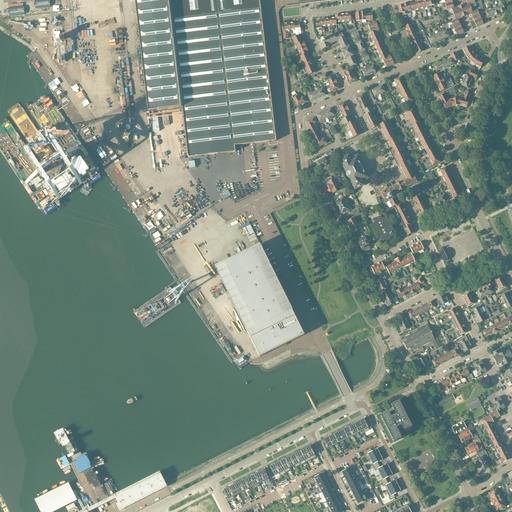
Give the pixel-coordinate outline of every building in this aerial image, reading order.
[(135,0),(141,45),(148,112),(181,108),(182,108),(187,149),(188,158),(235,152),(235,146),(253,144),(268,142),(269,142),(276,141),(275,133),(275,132),(275,131),(274,124),(265,51),(264,43),(260,9),(260,6),(259,0),(135,0)] [(471,9),(470,7),(473,6),(472,4),(467,5),(460,6),(462,12),(463,11),(471,9)] [(502,5),(496,7),(500,14),(505,12),(502,5)] [(462,12),(460,6),(454,8),(451,9),(453,15),(460,12),(462,12)] [(491,10),(493,16),(494,17),(500,14),(496,7),(491,10)] [(465,16),(470,14),(475,12),(475,11),(474,9),(471,11),(471,9),(463,11),(462,12),(464,17),(465,16)] [(491,9),(485,12),(487,17),(485,18),(486,20),(488,19),(488,18),(493,16),(491,10),(491,9)] [(464,17),(462,12),(460,12),(453,15),(455,20),(457,19),(458,20),(464,17)] [(23,15),(24,30),(48,29),(47,14),(23,15)] [(481,14),(472,18),(474,23),(481,20),(480,17),(482,16),(481,14)] [(459,24),(458,20),(457,19),(455,20),(451,22),(450,22),(452,25),(449,26),(450,28),(459,24)] [(368,25),(369,30),(377,26),(376,22),(368,25)] [(377,26),(369,30),(371,35),(376,32),(377,33),(379,32),(377,26)] [(415,27),(406,31),(408,36),(415,33),(414,31),(417,29),(415,27)] [(443,29),(440,30),(444,39),(449,37),(446,30),(444,31),(443,29)] [(462,29),(455,32),(456,34),(453,35),(454,37),(464,33),(462,29)] [(444,39),(440,30),(436,32),(437,34),(440,41),(444,39)] [(376,32),(371,35),(370,35),(371,38),(368,39),(369,41),(379,37),(377,33),(376,32)] [(440,41),(437,34),(435,35),(433,33),(431,34),(435,43),(440,41)] [(335,37),(334,34),(330,36),(333,43),(338,40),(344,38),(342,34),(335,37)] [(299,35),(296,36),(292,38),(294,43),(292,43),(293,46),(295,45),(301,42),(301,41),(299,35)] [(330,36),(324,39),(325,43),(327,42),(329,45),(333,43),(330,36)] [(338,40),(340,45),(347,42),(346,39),(348,38),(347,36),(344,38),(338,40)] [(420,36),(410,41),(412,45),(420,42),(418,40),(421,38),(420,36)] [(381,42),(379,37),(369,41),(367,42),(366,40),(363,42),(365,45),(370,43),(373,42),(374,45),(381,42)] [(319,41),(322,49),(329,46),(329,45),(327,42),(325,43),(324,39),(323,38),(320,40),(319,41)] [(303,41),(301,41),(301,42),(295,45),(296,47),(297,47),(299,50),(306,47),(303,41)] [(351,45),(342,49),(341,50),(345,59),(346,59),(356,54),(360,53),(364,51),(365,50),(361,41),(360,41),(356,43),(351,45)] [(424,45),(415,49),(417,54),(424,51),(426,50),(424,45)] [(469,46),(462,49),(465,55),(472,51),(469,46)] [(306,47),(299,50),(300,54),(299,55),(300,57),(307,54),(308,53),(306,47)] [(383,47),(376,50),(377,53),(375,54),(376,56),(385,52),(383,47)] [(475,55),(472,51),(465,55),(469,61),(475,55)] [(455,52),(450,55),(451,58),(452,58),(453,62),(459,60),(455,52)] [(307,54),(300,57),(302,61),(300,62),(301,64),(303,63),(310,60),(307,54)] [(356,54),(346,59),(348,63),(355,60),(354,58),(357,57),(356,54)] [(389,55),(387,56),(387,57),(382,59),(384,63),(392,60),(389,55)] [(479,58),(475,55),(469,61),(475,65),(479,58)] [(451,58),(446,60),(450,68),(450,69),(452,68),(452,66),(455,65),(453,62),(452,58),(451,58)] [(484,61),(479,58),(475,65),(480,68),(484,61)] [(355,60),(348,63),(350,68),(357,65),(356,62),(359,61),(358,59),(355,60)] [(310,60),(303,63),(305,67),(302,68),(303,70),(312,66),(310,60)] [(392,60),(384,63),(386,68),(394,64),(392,60)] [(446,60),(441,63),(443,68),(444,70),(450,68),(446,60)] [(434,66),(436,71),(443,68),(441,63),(434,66)] [(350,68),(343,71),(345,75),(352,72),(351,70),(358,67),(357,65),(350,68)] [(312,66),(303,70),(305,74),(307,73),(308,76),(315,73),(312,66)] [(372,66),(367,68),(370,75),(376,73),(372,66)] [(367,68),(361,70),(365,78),(370,75),(367,68)] [(466,72),(465,74),(473,77),(472,78),(476,79),(478,74),(465,68),(464,71),(466,72)] [(432,76),(435,82),(442,78),(439,73),(432,76)] [(473,77),(465,74),(463,80),(470,83),(472,78),(473,77)] [(333,75),(328,77),(321,81),(320,81),(321,83),(327,81),(328,83),(335,80),(333,75)] [(355,77),(347,80),(349,85),(357,81),(355,77)] [(401,77),(394,80),(397,86),(404,83),(401,77)] [(442,78),(435,82),(437,87),(445,83),(442,78)] [(335,80),(328,83),(329,85),(327,87),(328,89),(329,88),(337,84),(335,80)] [(470,83),(463,80),(461,85),(468,88),(470,83)] [(407,89),(404,83),(397,86),(400,92),(407,89)] [(445,83),(437,87),(440,92),(447,88),(445,83)] [(337,84),(329,88),(331,93),(339,89),(337,84)] [(382,85),(377,88),(380,95),(386,92),(382,85)] [(316,88),(317,90),(321,97),(325,95),(322,88),(320,89),(319,87),(316,88)] [(371,90),(375,97),(380,95),(377,88),(371,90)] [(453,88),(448,90),(450,96),(456,93),(453,88)] [(407,89),(400,92),(403,98),(410,95),(407,89)] [(317,90),(312,93),(315,100),(321,97),(317,90)] [(464,93),(463,92),(461,92),(460,95),(460,97),(460,98),(468,101),(471,93),(465,91),(464,93)] [(296,94),(291,96),(297,106),(298,106),(305,102),(303,97),(299,99),(296,94)] [(363,94),(355,97),(357,102),(365,98),(363,94)] [(444,94),(439,97),(442,103),(448,101),(444,94)] [(413,101),(410,95),(403,98),(406,105),(413,101)] [(365,98),(357,102),(359,106),(366,103),(365,101),(368,100),(367,98),(365,98)] [(460,98),(450,100),(452,106),(454,106),(454,107),(457,107),(457,106),(459,105),(460,98)] [(468,101),(460,98),(459,105),(463,106),(464,107),(465,108),(466,107),(467,107),(468,101)] [(450,100),(448,101),(442,103),(445,110),(446,110),(447,110),(448,109),(448,108),(452,106),(450,100)] [(344,102),(336,106),(338,110),(339,110),(346,107),(344,102)] [(363,110),(366,115),(371,113),(373,112),(370,104),(367,105),(368,108),(363,110)] [(414,111),(412,108),(405,112),(409,119),(416,116),(416,115),(416,114),(414,112),(414,111)] [(326,110),(321,113),(324,119),(327,118),(328,120),(330,119),(326,110)] [(348,111),(341,114),(342,117),(340,118),(341,120),(348,117),(350,116),(348,111)] [(316,115),(318,119),(319,122),(322,120),(323,123),(325,122),(324,119),(321,113),(316,115)] [(366,115),(364,116),(367,122),(374,119),(371,113),(366,115)] [(417,117),(416,116),(409,119),(413,127),(420,124),(419,120),(417,117)] [(348,117),(341,120),(344,126),(346,125),(346,124),(351,122),(348,117)] [(306,123),(309,130),(317,126),(315,123),(316,123),(313,118),(306,122),(306,123)] [(374,119),(367,122),(371,129),(377,126),(378,126),(374,119)] [(356,128),(353,121),(351,122),(346,124),(346,125),(350,131),(356,128)] [(386,121),(378,126),(377,126),(376,127),(378,129),(379,130),(381,129),(383,133),(392,128),(391,126),(389,127),(386,121)] [(424,132),(420,124),(413,127),(415,133),(413,134),(414,137),(424,132)] [(309,130),(307,131),(309,135),(319,130),(317,126),(309,130)] [(333,126),(328,129),(331,135),(332,135),(332,136),(336,134),(336,132),(333,126)] [(360,135),(356,128),(350,131),(353,138),(360,135)] [(392,128),(383,133),(387,141),(388,140),(394,137),(391,131),(393,130),(392,128)] [(319,130),(309,135),(312,140),(314,139),(318,136),(317,134),(320,133),(319,130)] [(427,139),(424,132),(414,137),(415,138),(418,137),(420,143),(427,139)] [(319,138),(318,136),(314,139),(318,146),(319,147),(326,143),(324,139),(322,140),(321,137),(319,138)] [(388,140),(392,148),(398,145),(394,137),(388,140)] [(431,147),(427,139),(420,143),(418,144),(419,146),(422,145),(424,151),(425,150),(431,147)] [(398,145),(392,148),(393,150),(392,150),(395,156),(402,152),(398,145)] [(432,146),(431,147),(425,150),(429,158),(436,154),(435,153),(434,150),(432,146)] [(402,152),(395,156),(398,161),(399,163),(406,160),(402,152)] [(436,156),(436,154),(429,158),(433,166),(440,162),(438,159),(438,158),(437,156),(436,156)] [(357,155),(351,158),(350,159),(348,156),(339,160),(346,173),(345,175),(346,177),(348,177),(354,190),(363,186),(362,182),(369,179),(369,177),(368,176),(367,175),(366,176),(357,160),(359,159),(359,157),(358,156),(357,155)] [(320,167),(320,168),(327,164),(326,161),(328,160),(326,157),(317,161),(318,164),(318,165),(319,167),(320,167)] [(406,160),(399,163),(399,164),(403,171),(412,167),(411,165),(408,166),(406,160)] [(327,164),(320,168),(321,169),(321,170),(321,172),(322,172),(324,175),(331,171),(330,169),(331,169),(330,167),(329,167),(327,164)] [(412,167),(403,171),(406,179),(413,175),(411,170),(413,169),(412,167)] [(439,170),(442,176),(449,173),(446,167),(439,170)] [(452,179),(449,173),(442,176),(445,182),(452,179)] [(413,175),(406,179),(403,181),(406,188),(417,182),(413,175)] [(327,185),(329,189),(339,184),(336,178),(334,179),(327,182),(328,184),(327,185)] [(455,185),(452,179),(445,182),(448,188),(455,185)] [(387,189),(376,194),(378,198),(382,196),(384,199),(384,200),(385,200),(388,199),(389,201),(394,198),(393,196),(394,196),(393,194),(397,192),(401,190),(406,188),(403,181),(398,183),(393,186),(391,183),(390,183),(386,185),(386,186),(387,189)] [(339,184),(329,189),(330,192),(332,192),(333,194),(340,190),(341,189),(339,184)] [(458,191),(455,185),(448,188),(452,194),(458,191)] [(413,193),(416,197),(419,195),(419,196),(422,194),(421,192),(424,190),(423,188),(413,193)] [(223,200),(230,196),(231,195),(227,190),(220,195),(222,199),(223,200)] [(458,191),(452,194),(455,201),(461,197),(458,191)] [(440,193),(438,194),(442,203),(447,201),(447,200),(445,198),(444,195),(444,194),(441,196),(440,193)] [(419,195),(416,197),(412,199),(417,208),(424,204),(419,196),(419,195)] [(338,207),(338,208),(347,204),(345,200),(346,199),(345,196),(335,201),(336,204),(336,205),(337,207),(338,207)] [(394,198),(389,201),(392,207),(398,204),(395,198),(394,198)] [(430,201),(431,203),(433,208),(438,206),(435,199),(432,200),(431,198),(429,199),(429,200),(430,201)] [(398,204),(392,207),(393,209),(395,208),(396,211),(403,208),(401,202),(398,204)] [(347,204),(338,208),(339,209),(339,210),(339,212),(340,212),(342,215),(351,210),(350,207),(349,207),(347,204)] [(424,204),(417,208),(422,217),(429,214),(424,204)] [(403,208),(396,211),(400,219),(404,217),(402,214),(406,212),(403,208)] [(190,217),(185,211),(179,215),(184,221),(190,217)] [(406,212),(402,214),(404,217),(400,219),(403,224),(410,220),(407,215),(406,212)] [(380,216),(377,218),(373,220),(374,223),(370,225),(373,233),(377,240),(379,238),(381,242),(385,241),(386,242),(390,240),(389,238),(393,236),(391,232),(394,231),(390,224),(387,217),(382,219),(380,216)] [(345,222),(348,228),(357,223),(354,218),(345,222)] [(410,220),(403,224),(404,227),(403,227),(404,229),(411,226),(412,226),(410,220)] [(357,223),(348,228),(351,233),(359,229),(358,227),(360,226),(358,222),(357,223)] [(250,235),(254,233),(250,225),(246,227),(250,235)] [(411,226),(404,229),(407,236),(414,232),(411,226)] [(359,245),(360,246),(367,242),(365,239),(367,238),(365,235),(356,239),(358,242),(358,243),(358,245),(359,245)] [(367,242),(360,246),(360,247),(360,248),(361,250),(362,250),(363,253),(370,249),(367,242)] [(420,242),(415,245),(418,252),(424,249),(420,242)] [(217,267),(215,268),(257,352),(259,357),(277,348),(286,344),(304,335),(302,330),(298,323),(292,311),(260,246),(260,245),(238,255),(216,266),(217,267)] [(409,247),(412,253),(413,255),(418,252),(415,245),(409,247)] [(440,252),(440,253),(439,253),(439,254),(439,255),(439,257),(440,258),(441,260),(443,261),(444,261),(445,261),(446,261),(447,261),(448,261),(450,260),(448,256),(448,255),(447,253),(446,253),(444,249),(442,250),(441,251),(440,252)] [(411,254),(406,257),(409,264),(415,261),(411,254)] [(394,260),(395,262),(396,262),(399,269),(404,266),(401,259),(402,259),(401,257),(394,260)] [(406,257),(402,259),(401,259),(404,266),(409,264),(406,257)] [(381,262),(376,265),(380,272),(385,269),(381,262)] [(396,262),(395,262),(391,264),(394,271),(399,269),(396,262)] [(385,267),(389,274),(394,271),(391,264),(385,267)] [(376,265),(371,267),(374,274),(380,272),(376,265)] [(435,272),(430,275),(433,282),(439,279),(435,272)] [(428,285),(433,282),(430,275),(424,278),(428,285)] [(501,276),(494,280),(497,285),(504,282),(501,276)] [(374,282),(377,287),(384,283),(381,278),(374,282)] [(416,281),(417,283),(417,282),(420,288),(425,285),(421,278),(416,281)] [(417,283),(412,285),(415,292),(421,289),(420,288),(417,282),(417,283)] [(504,282),(497,285),(500,291),(507,287),(504,282)] [(384,283),(377,287),(380,292),(387,289),(384,283)] [(412,285),(407,288),(410,295),(415,292),(412,285)] [(490,286),(485,288),(490,297),(492,296),(491,294),(493,292),(492,290),(491,288),(490,286)] [(399,298),(403,297),(404,296),(402,290),(401,288),(395,291),(399,298)] [(407,288),(402,290),(404,296),(405,297),(410,295),(407,288)] [(485,288),(481,290),(484,297),(486,296),(488,298),(490,297),(485,288)] [(477,295),(478,297),(481,302),(483,301),(482,298),(484,297),(481,290),(476,293),(477,293),(477,295)] [(382,296),(385,302),(392,298),(389,293),(382,296)] [(469,293),(462,296),(465,302),(472,298),(469,293)] [(506,293),(501,296),(502,299),(504,302),(509,299),(508,296),(506,293)] [(445,297),(443,295),(440,297),(444,304),(448,302),(446,297),(445,297)] [(392,298),(385,302),(387,307),(394,303),(392,298)] [(472,298),(465,302),(467,307),(474,303),(472,298)] [(478,307),(472,310),(474,313),(476,317),(481,314),(479,310),(480,310),(478,307)] [(481,314),(476,317),(478,320),(477,320),(479,323),(485,320),(483,317),(481,314)] [(463,324),(458,316),(452,319),(456,327),(463,324)] [(398,322),(399,325),(402,324),(403,326),(405,324),(406,327),(409,325),(405,317),(401,319),(402,319),(398,322)] [(506,319),(501,321),(503,325),(500,326),(502,329),(502,330),(505,328),(507,327),(509,326),(506,319)] [(501,321),(493,325),(497,332),(499,331),(502,329),(500,326),(503,325),(501,321)] [(399,325),(398,326),(402,332),(410,328),(409,325),(406,327),(405,324),(403,326),(402,324),(399,325)] [(435,340),(433,337),(434,336),(430,329),(429,329),(427,326),(426,326),(425,325),(416,330),(417,331),(413,334),(412,333),(405,337),(405,338),(402,340),(408,353),(411,351),(412,352),(417,349),(429,343),(432,341),(433,344),(436,343),(434,340),(435,340)] [(488,328),(491,334),(492,335),(497,332),(493,325),(488,328)] [(465,328),(458,331),(455,333),(458,337),(467,332),(465,328)] [(485,337),(491,334),(488,328),(482,331),(485,337)] [(463,343),(459,346),(461,351),(462,350),(464,353),(467,351),(463,343)] [(511,344),(493,354),(494,356),(493,357),(497,366),(499,365),(500,368),(511,361),(511,344)] [(419,356),(415,358),(419,367),(420,367),(420,366),(423,365),(422,363),(424,362),(423,360),(426,359),(427,358),(429,361),(431,360),(427,354),(424,356),(424,357),(420,359),(419,356)] [(243,356),(236,362),(240,366),(247,361),(243,356)] [(430,367),(426,359),(423,360),(424,362),(422,363),(423,365),(420,366),(420,367),(422,370),(426,368),(427,369),(430,367)] [(478,362),(470,365),(473,371),(474,371),(473,371),(483,366),(481,361),(478,362)] [(483,366),(473,371),(474,371),(475,374),(476,374),(477,377),(484,374),(483,373),(486,372),(483,366)] [(466,368),(461,371),(465,378),(470,376),(472,380),(475,378),(473,374),(472,374),(471,373),(469,369),(467,370),(466,368)] [(455,373),(456,374),(456,373),(460,381),(465,378),(461,371),(461,370),(455,373)] [(456,374),(451,376),(454,383),(460,381),(456,373),(456,374)] [(445,378),(445,379),(449,386),(454,383),(451,376),(445,378)] [(444,389),(449,386),(445,379),(440,381),(441,383),(440,384),(441,387),(443,387),(444,389)] [(437,408),(454,399),(452,394),(435,403),(437,408)] [(481,406),(477,397),(466,403),(470,411),(481,406)] [(491,401),(490,401),(491,403),(492,403),(494,406),(502,402),(499,397),(496,398),(491,400),(491,401)] [(412,427),(399,401),(391,405),(396,415),(391,418),(388,412),(380,416),(394,443),(402,439),(397,429),(401,426),(404,431),(412,427)] [(502,402),(494,406),(494,407),(497,412),(502,410),(502,409),(505,408),(502,402)] [(493,412),(488,415),(489,416),(492,421),(492,420),(499,417),(497,412),(494,407),(490,408),(493,412)] [(489,416),(481,420),(484,427),(490,423),(490,424),(493,422),(492,420),(492,421),(489,416)] [(364,419),(358,421),(363,431),(364,433),(369,430),(364,419)] [(363,431),(358,421),(353,424),(358,433),(363,431)] [(452,428),(455,434),(466,428),(466,427),(465,428),(463,423),(463,422),(459,424),(458,424),(456,425),(456,426),(452,428)] [(496,435),(490,424),(490,423),(484,427),(486,430),(484,432),(486,436),(488,435),(490,439),(496,435)] [(358,433),(353,424),(348,427),(353,436),(358,433)] [(353,436),(348,427),(343,429),(348,439),(353,436)] [(69,440),(63,428),(56,431),(62,443),(69,440)] [(348,439),(343,429),(338,432),(343,441),(348,439)] [(469,431),(459,436),(462,443),(472,438),(469,431)] [(343,441),(338,432),(333,434),(337,444),(343,441)] [(337,444),(333,434),(327,437),(332,446),(337,444)] [(502,447),(499,440),(496,435),(490,439),(492,442),(490,444),(492,448),(494,447),(496,451),(497,450),(502,447)] [(332,446),(327,437),(322,440),(327,449),(332,446)] [(63,443),(70,457),(78,453),(75,447),(74,448),(70,440),(63,443)] [(468,455),(478,450),(475,443),(465,448),(468,455)] [(310,446),(305,448),(311,460),(316,457),(310,446)] [(507,455),(505,451),(503,447),(502,447),(497,450),(499,454),(496,455),(499,460),(501,458),(503,462),(509,459),(507,455)] [(305,448),(300,451),(304,460),(304,461),(305,463),(306,463),(311,460),(305,448)] [(379,455),(377,449),(372,452),(367,454),(370,459),(379,455)] [(300,451),(295,454),(299,463),(300,463),(304,461),(304,460),(300,451)] [(484,451),(480,453),(477,454),(478,457),(476,458),(477,460),(475,461),(476,462),(475,462),(476,464),(477,464),(479,468),(478,469),(479,470),(480,470),(480,471),(484,469),(485,471),(486,473),(490,471),(489,469),(493,468),(489,459),(487,460),(488,463),(487,464),(484,458),(487,456),(484,451)] [(295,454),(289,456),(294,466),(295,468),(300,465),(301,465),(300,463),(299,463),(295,454)] [(79,474),(91,468),(89,464),(90,464),(86,456),(86,457),(85,455),(76,459),(77,461),(74,463),(79,474)] [(377,463),(382,460),(379,455),(370,459),(373,465),(377,463)] [(289,456),(284,459),(289,468),(294,466),(289,456)] [(284,459),(279,461),(284,471),(285,473),(290,470),(289,468),(284,459)] [(279,461),(274,464),(279,473),(284,471),(279,461)] [(274,464),(269,467),(274,476),(279,473),(274,464)] [(389,470),(387,464),(380,468),(377,469),(380,475),(389,470)] [(351,467),(341,472),(344,477),(353,472),(351,467)] [(101,486),(95,475),(92,469),(84,473),(90,486),(93,485),(95,488),(101,486)] [(264,469),(259,472),(263,481),(269,479),(264,469)] [(385,479),(392,475),(389,470),(380,475),(379,475),(382,480),(382,481),(385,479)] [(353,472),(344,477),(346,481),(357,476),(354,471),(353,472)] [(511,471),(507,474),(509,477),(503,480),(504,483),(501,485),(506,495),(511,492),(509,489),(511,487),(511,471)] [(116,498),(122,510),(167,487),(166,485),(165,483),(159,472),(114,495),(116,498)] [(259,472),(254,474),(258,484),(259,484),(263,481),(259,472)] [(323,473),(312,479),(315,484),(316,483),(325,478),(323,473)] [(254,474),(248,477),(253,486),(253,487),(254,489),(259,486),(260,486),(259,484),(258,484),(254,474)] [(357,476),(346,481),(348,486),(357,482),(359,481),(357,476)] [(248,477),(243,480),(248,489),(253,487),(253,486),(248,477)] [(325,478),(316,483),(318,488),(328,483),(325,478)] [(243,480),(238,482),(243,492),(248,489),(243,480)] [(398,486),(395,480),(388,484),(384,486),(387,491),(398,486)] [(238,482),(233,485),(238,494),(243,492),(238,482)] [(357,482),(348,486),(351,491),(359,486),(357,482)] [(318,488),(317,488),(319,493),(320,493),(322,492),(330,488),(328,483),(318,488)] [(233,485),(228,487),(233,497),(238,494),(233,485)] [(359,486),(351,491),(353,495),(362,491),(359,486)] [(387,491),(386,492),(388,497),(391,496),(394,495),(400,492),(398,486),(387,491)] [(228,487),(223,490),(229,502),(234,499),(233,497),(228,487)] [(330,488),(322,492),(324,497),(333,493),(330,488)] [(362,491),(353,495),(355,500),(366,494),(364,490),(364,489),(362,491)] [(490,499),(491,502),(501,498),(499,494),(498,494),(496,490),(493,491),(491,492),(488,493),(491,499),(490,499)] [(333,493),(324,497),(326,502),(335,498),(333,493)] [(366,494),(355,500),(358,504),(369,499),(366,494)] [(88,511),(116,498),(114,495),(86,509),(80,511),(88,511)] [(326,502),(325,502),(328,507),(337,502),(335,498),(326,502)] [(501,498),(491,502),(493,506),(494,505),(497,510),(499,509),(502,508),(501,508),(504,506),(502,502),(503,501),(501,498)] [(328,507),(327,507),(327,508),(328,511),(330,511),(340,507),(337,502),(328,507)]
